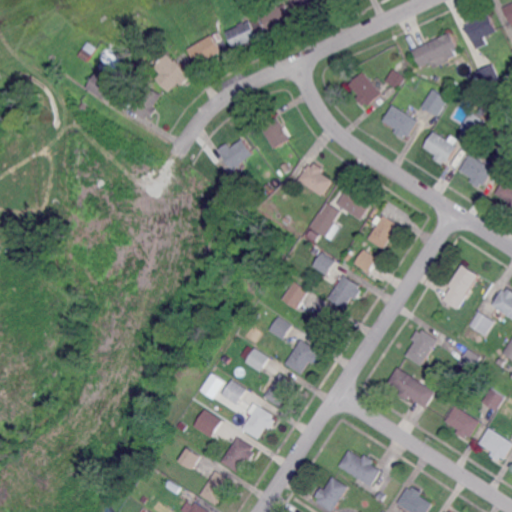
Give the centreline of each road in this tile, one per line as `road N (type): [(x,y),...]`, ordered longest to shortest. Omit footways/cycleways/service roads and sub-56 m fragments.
road 1 (residential): [(456,211),(260,511)]
road 2 (residential): [(430,0),(225,98),(176,159)]
road 3 (residential): [(511,246),(342,136),(297,63)]
road 4 (residential): [(511,507),(338,394)]
